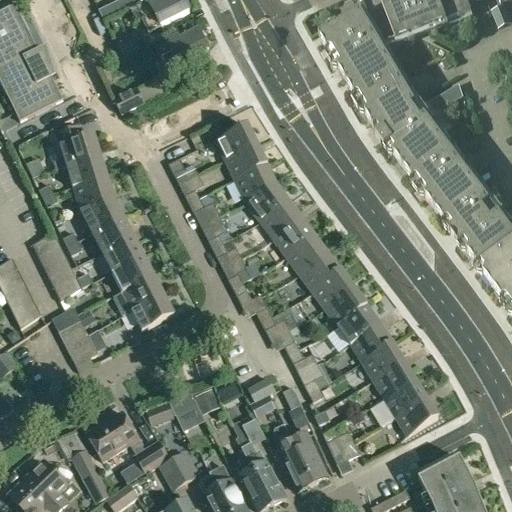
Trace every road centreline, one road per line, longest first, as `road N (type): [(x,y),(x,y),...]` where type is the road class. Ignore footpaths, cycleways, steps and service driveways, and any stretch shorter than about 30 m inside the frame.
road 1 (residential): [(0,441),(216,322),(223,311),(138,143),(278,73)]
road 2 (secondary): [(511,412),(278,73)]
